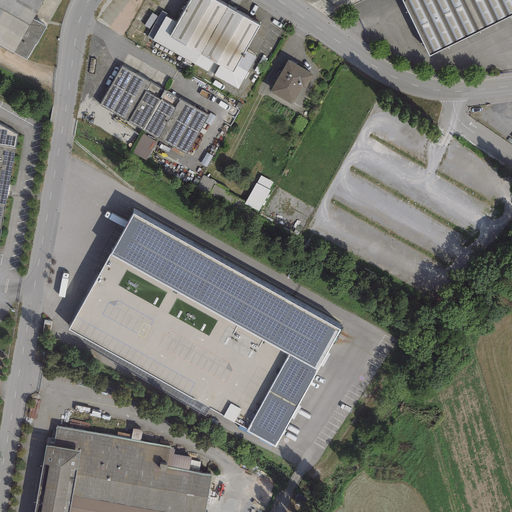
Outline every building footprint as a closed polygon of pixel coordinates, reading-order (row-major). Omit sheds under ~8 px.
[(0,0),(0,44),(16,53),(45,0),(0,0)] [(201,54),(227,8),(213,0),(190,0),(177,23),(170,37),(201,54)] [(429,55),(480,30),(466,0),(407,0),(403,2),(429,55)] [(511,0),(466,0),(480,30),(511,14),(511,0)] [(259,26),(227,8),(201,54),(214,61),(220,65),(233,72),(245,51),(259,26)] [(170,37),(177,23),(166,17),(152,40),(208,72),(214,61),(201,54),(170,37)] [(256,57),(245,51),(233,72),(220,65),(214,75),(238,89),(256,57)] [(314,75),(288,60),(270,92),(293,105),(302,88),(305,89),(314,75)] [(143,130),(166,91),(122,66),(100,105),(143,130)] [(208,115),(166,91),(143,130),(186,154),(208,115)] [(0,233),(16,132),(0,122),(0,233)] [(246,204),(261,211),(274,180),(259,174),(246,204)] [(135,207),(72,319),(272,430),(335,317),(135,207)] [(238,417),(240,413),(231,408),(225,419),(231,422),(234,415),(238,417)] [(49,446),(37,511),(206,511),(213,473),(49,446)]
